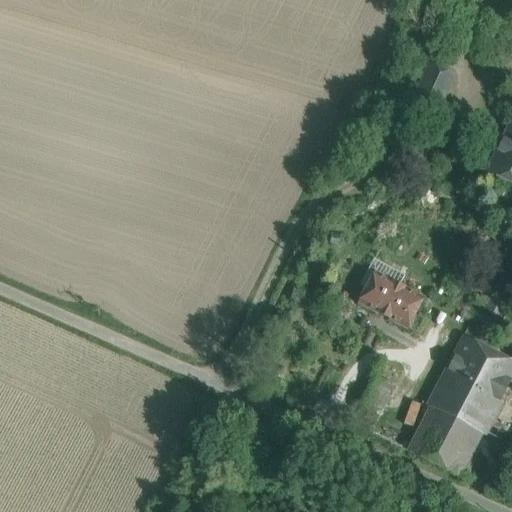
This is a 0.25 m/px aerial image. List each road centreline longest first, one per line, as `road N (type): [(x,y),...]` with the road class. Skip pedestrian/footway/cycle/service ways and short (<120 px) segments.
road 1 (track): [(0,287),(511,511)]
road 2 (track): [(218,383),(326,197),(432,150)]
